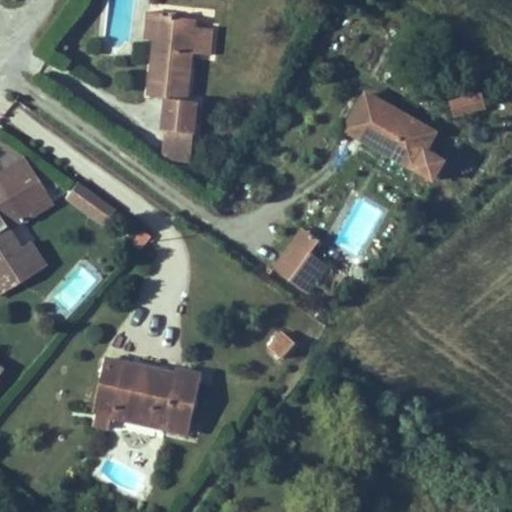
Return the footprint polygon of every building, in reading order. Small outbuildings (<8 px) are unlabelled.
[(169,0),(159,0),(159,5),(156,26),(161,27),(166,27),(169,0)] [(199,0),(169,0),(166,27),(161,27),(156,78),(173,79),(170,112),(203,115),(205,82),(191,81),(199,0)] [(439,117),(370,76),(350,112),(419,152),(439,117)] [(488,77),(458,83),(461,99),(492,93),(488,77)] [(162,161),(191,164),(193,137),(164,134),(162,161)] [(55,181),(28,136),(1,152),(27,197),(55,181)] [(0,152),(0,266),(46,240),(33,219),(22,225),(11,207),(27,197),(1,152),(0,152)] [(99,226),(113,208),(76,181),(62,199),(99,226)] [(135,252),(150,241),(135,220),(120,230),(135,252)] [(331,266),(313,255),(322,241),(300,227),(271,272),(311,297),(331,266)] [(322,242),(317,257),(334,263),(339,247),(322,242)] [(264,348),(282,362),(297,344),(279,329),(264,348)] [(96,390),(112,394),(114,383),(165,396),(162,406),(188,412),(203,351),(177,344),(176,348),(111,332),(96,390)] [(114,383),(112,394),(162,406),(165,396),(114,383)]
